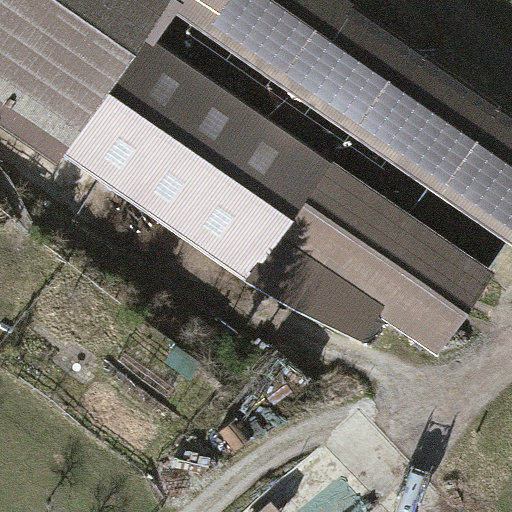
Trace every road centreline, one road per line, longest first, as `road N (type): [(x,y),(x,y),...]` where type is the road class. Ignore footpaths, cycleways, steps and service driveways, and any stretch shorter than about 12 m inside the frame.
road 1 (unknown): [(411,393),(0,100)]
road 2 (track): [(199,511),(302,439),(511,350)]
